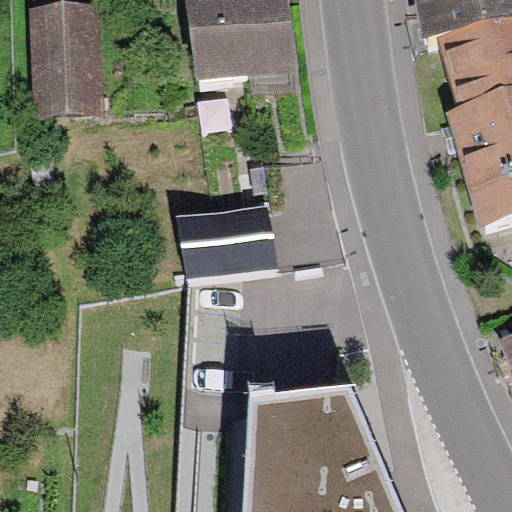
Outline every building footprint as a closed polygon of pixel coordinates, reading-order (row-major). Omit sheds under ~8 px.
[(307,148),(289,0),(184,0),(196,89),(247,83),(250,102),(279,98),(286,151),(307,148)] [(511,0),(417,0),(427,47),(442,43),(511,26),(511,0)] [(111,117),(106,7),(35,10),(40,120),(111,117)] [(511,26),(442,43),(463,114),(446,119),(482,232),(511,221),(511,26)] [(270,208),(179,222),(189,290),(280,277),(270,208)] [(511,340),(498,346),(511,374),(511,340)] [(400,511),(352,397),(249,412),(243,511),(400,511)]
